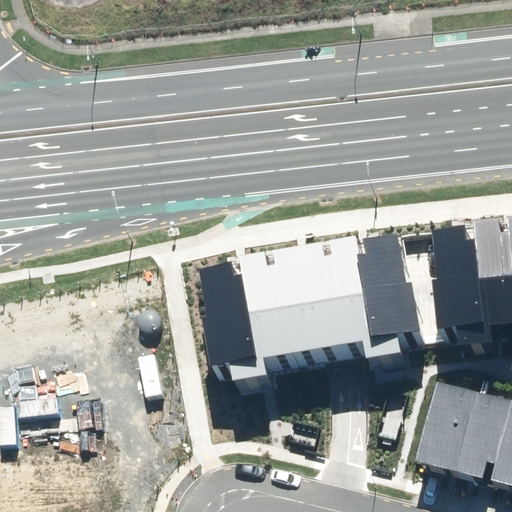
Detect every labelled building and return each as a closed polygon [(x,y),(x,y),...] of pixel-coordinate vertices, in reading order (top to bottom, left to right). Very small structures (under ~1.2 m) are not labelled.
[(439,290),(445,342),(461,340),(463,358),(502,354),(500,341),(511,339),(511,231),(481,235),(482,242),(441,246),(445,289),(439,290)] [(211,326),(220,378),(428,343),(420,294),(416,295),(408,250),(368,256),(367,250),(250,270),(250,274),(209,280),(217,325),(211,326)] [(443,388),(422,467),(461,476),(482,399),(443,388)] [(511,407),(482,399),(461,476),(490,484),(494,469),(504,472),(511,444),(511,407)] [(511,444),(504,472),(501,486),(511,489),(511,444)] [(146,511),(150,498),(71,476),(61,511),(146,511)]
